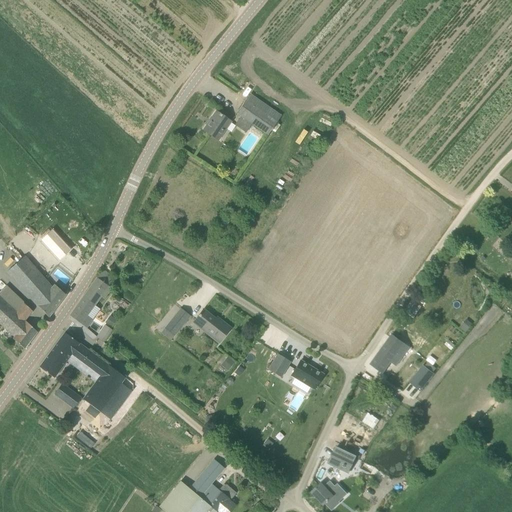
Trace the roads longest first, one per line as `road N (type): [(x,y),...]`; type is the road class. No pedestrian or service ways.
road 1 (unclassified): [(291,501),(59,319)]
road 2 (unclassified): [(354,369),(112,229)]
road 3 (tertiary): [(112,229),(163,126),(259,0)]
road 4 (unclassified): [(354,369),(511,155)]
road 5 (unclassified): [(291,501),(354,369)]
